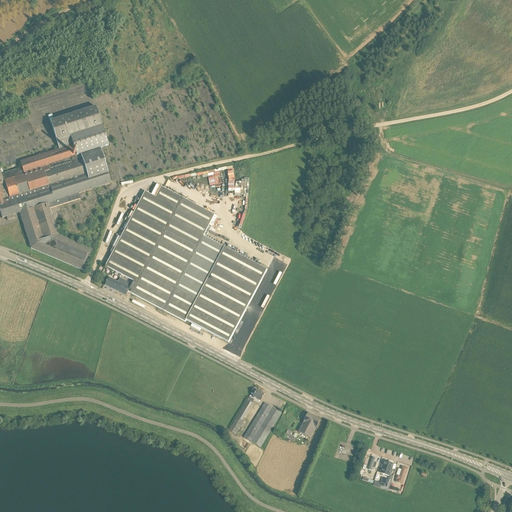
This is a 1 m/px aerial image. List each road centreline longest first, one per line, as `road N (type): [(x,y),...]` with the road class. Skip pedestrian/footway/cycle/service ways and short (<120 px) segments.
road 1 (secondary): [(508,475),(326,411),(84,287)]
road 2 (track): [(183,170),(379,125)]
road 3 (unclassified): [(84,287),(124,185),(183,170)]
road 4 (track): [(379,125),(388,152),(511,188)]
road 5 (track): [(379,125),(511,95)]
